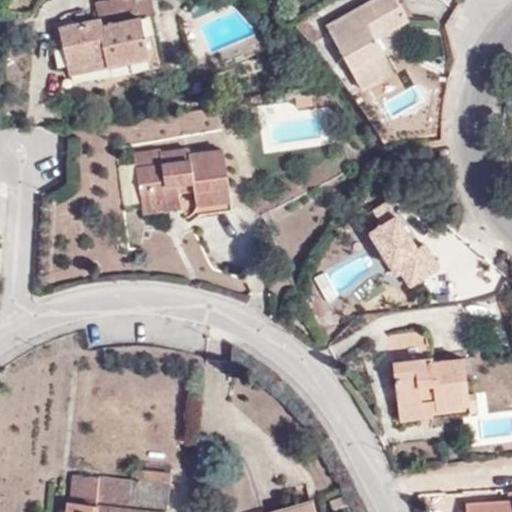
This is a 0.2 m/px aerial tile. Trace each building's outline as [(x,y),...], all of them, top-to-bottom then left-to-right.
[(141,16),(137,0),(102,0),(97,1),(100,17),(101,24),(141,16)] [(382,25),(386,32),(407,21),(396,0),(369,0),(326,24),(362,90),(381,79),(372,59),(383,52),(375,38),(372,31),(382,25)] [(107,65),(149,55),(141,16),(101,24),(100,17),(59,26),(67,65),(105,58),(107,65)] [(375,38),(386,32),(382,25),(372,31),(375,38)] [(372,59),(381,79),(394,73),(383,52),(372,59)] [(69,73),(107,65),(105,58),(67,65),(69,73)] [(302,83),(308,77),(295,65),(291,72),(302,83)] [(161,164),(159,152),(158,147),(133,151),(136,167),(161,164)] [(196,202),(230,196),(222,147),(190,152),(189,147),(159,152),(161,164),(136,167),(139,186),(148,185),(151,201),(179,197),(178,183),(192,181),(196,202)] [(182,207),(179,197),(151,201),(148,185),(139,186),(143,214),(182,207)] [(232,208),(230,196),(196,202),(197,214),(232,208)] [(357,254),(315,277),(327,299),(369,275),(357,254)] [(431,402),(432,416),(471,412),(464,355),(432,359),(432,354),(392,360),(398,406),(431,402)] [(399,420),(432,416),(431,402),(398,406),(399,420)] [(166,511),(171,472),(135,469),(134,479),(72,473),(69,498),(67,499),(65,511),(166,511)] [(317,511),(313,497),(267,511),(317,511)] [(466,511),(511,511),(511,499),(510,500),(466,501),(466,511)]
